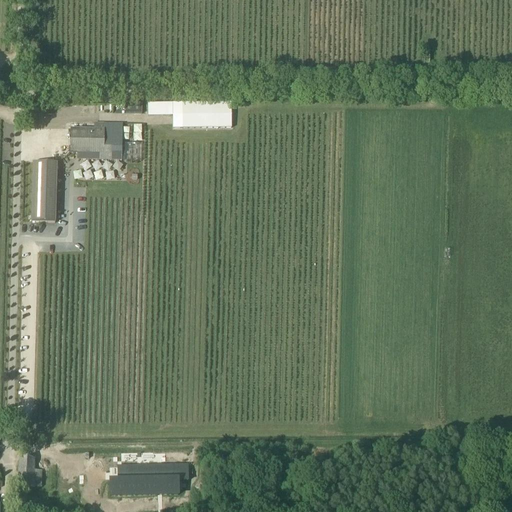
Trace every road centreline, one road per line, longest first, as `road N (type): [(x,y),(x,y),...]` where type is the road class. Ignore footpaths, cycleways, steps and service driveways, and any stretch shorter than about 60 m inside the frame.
road 1 (track): [(511,91),(18,93)]
road 2 (track): [(8,453),(18,93)]
